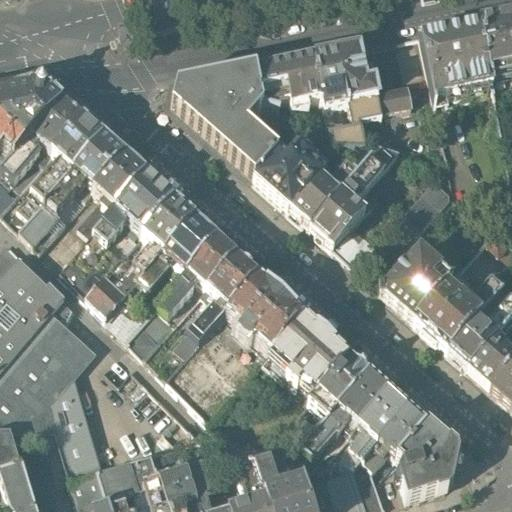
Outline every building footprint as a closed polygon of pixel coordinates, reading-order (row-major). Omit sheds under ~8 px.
[(511,75),(511,21),(478,29),(490,80),(511,75)] [(490,80),(478,29),(431,38),(419,41),(434,107),(493,93),(490,80)] [(367,87),(361,53),(349,56),(314,63),(324,115),(333,153),(367,153),(361,129),(411,116),(407,94),(378,100),(375,85),(367,87)] [(324,115),(314,63),(284,70),(255,75),(263,112),(278,115),(278,109),(289,107),(291,118),(298,120),(324,115)] [(263,112),(255,75),(249,77),(176,93),(173,103),(170,114),(237,172),(254,186),(278,158),(247,131),(263,112)] [(0,155),(1,154),(11,163),(59,109),(54,104),(46,97),(32,94),(0,100),(0,155)] [(50,161),(80,127),(76,124),(61,111),(59,109),(11,163),(0,175),(0,177),(12,189),(37,161),(37,157),(34,154),(38,150),(50,161)] [(80,127),(50,161),(58,168),(29,200),(42,211),(100,145),(97,143),(86,133),(80,127)] [(76,197),(84,204),(91,197),(121,163),(103,147),(100,145),(42,211),(54,221),(55,221),(76,197)] [(37,161),(12,189),(20,195),(50,161),(38,150),(34,154),(37,157),(37,161)] [(356,178),(308,235),(311,238),(332,257),(353,232),(373,210),(362,201),(398,159),(378,153),(356,178)] [(1,154),(0,155),(0,175),(11,163),(1,154)] [(288,168),(278,158),(254,186),(283,212),(289,218),(322,178),(300,154),(288,168)] [(50,161),(20,195),(0,216),(0,219),(18,238),(42,211),(29,200),(58,168),(50,161)] [(103,210),(101,211),(100,213),(108,221),(142,182),(138,179),(121,163),(91,197),(104,208),(103,210)] [(322,178),(289,218),(303,231),(308,235),(356,178),(347,167),(333,183),(322,178)] [(108,221),(93,238),(105,250),(106,249),(125,228),(128,230),(124,234),(134,242),(138,238),(140,241),(170,207),(144,184),(142,182),(108,221)] [(434,184),(392,232),(415,244),(452,200),(434,184)] [(84,304),(104,324),(122,304),(191,226),(188,223),(172,209),(170,207),(140,241),(153,252),(151,255),(146,255),(132,270),(123,261),(121,263),(84,304)] [(76,231),(88,242),(93,238),(108,221),(100,213),(101,211),(97,208),(76,231)] [(37,258),(64,228),(55,221),(54,221),(42,211),(18,238),(37,258)] [(191,226),(122,304),(134,315),(135,313),(167,278),(167,275),(166,273),(170,268),(184,281),(214,246),(198,232),(191,226)] [(353,232),(332,257),(354,275),(375,251),(353,232)] [(57,278),(84,304),(121,263),(106,249),(105,250),(93,238),(88,242),(57,278)] [(155,313),(166,324),(192,295),(192,293),(190,291),(193,286),(204,297),(234,263),(230,260),(214,246),(184,281),(155,313)] [(6,247),(0,254),(0,287),(21,262),(6,247)] [(390,286),(380,298),(415,326),(449,285),(432,270),(436,265),(421,252),(390,286)] [(21,262),(0,287),(0,438),(8,439),(54,438),(69,490),(97,480),(102,479),(73,382),(92,360),(61,333),(68,320),(71,312),(21,262)] [(224,319),(256,283),(236,266),(234,263),(204,297),(199,302),(210,312),(185,340),(197,350),(221,323),(224,319)] [(449,285),(415,326),(445,352),(449,356),(496,301),(508,286),(497,276),(484,292),(462,272),(449,285)] [(256,283),(224,319),(239,333),(236,337),(235,338),(246,349),(247,348),(251,343),(269,359),(301,323),(270,296),(256,283)] [(511,309),(496,301),(449,356),(467,372),(470,374),(511,325),(511,309)] [(104,324),(126,346),(140,330),(146,324),(135,313),(134,315),(122,304),(104,324)] [(165,385),(208,428),(265,364),(247,348),(246,349),(235,338),(236,337),(221,323),(197,350),(165,385)] [(301,323),(269,359),(288,376),(282,382),(295,394),(300,388),(314,399),(346,363),(316,337),(301,323)] [(511,325),(470,374),(472,376),(492,393),(511,368),(511,325)] [(126,346),(144,365),(158,348),(140,330),(126,346)] [(306,408),(325,426),(366,380),(348,365),(346,363),(314,399),(306,408)] [(511,368),(492,393),(510,410),(511,410),(511,368)] [(341,434),(348,440),(385,398),(370,384),(366,380),(325,426),(290,464),(294,474),(296,480),(333,439),(337,439),(341,434)] [(338,464),(351,476),(405,415),(401,412),(385,398),(348,440),(357,448),(354,451),(352,451),(349,451),(338,464)] [(350,477),(361,511),(380,511),(370,479),(386,460),(393,466),(424,432),(408,417),(405,415),(351,476),(350,477)] [(242,453),(221,432),(205,447),(235,476),(251,471),(259,462),(246,448),(242,453)] [(397,488),(404,509),(447,495),(454,459),(424,432),(393,466),(400,472),(394,481),(397,488)] [(8,439),(0,441),(0,481),(19,475),(8,439)] [(259,462),(251,471),(264,511),(306,511),(299,490),(296,480),(294,474),(270,482),(262,458),(259,462)] [(102,479),(97,480),(106,511),(132,502),(135,511),(147,511),(140,491),(156,486),(149,463),(102,479)] [(264,511),(251,471),(235,476),(234,477),(244,511),(264,511)] [(199,472),(183,478),(194,511),(193,511),(205,511),(204,507),(209,505),(199,472)] [(30,511),(19,475),(0,481),(0,493),(5,511),(30,511)] [(361,511),(350,477),(326,485),(325,483),(299,490),(306,511),(361,511)] [(183,478),(156,486),(164,511),(192,511),(194,511),(183,478)] [(69,490),(76,511),(105,511),(106,511),(97,480),(69,490)] [(164,511),(156,486),(140,491),(147,511),(164,511)] [(106,511),(121,511),(123,511),(122,511),(135,511),(132,502),(106,511)]
